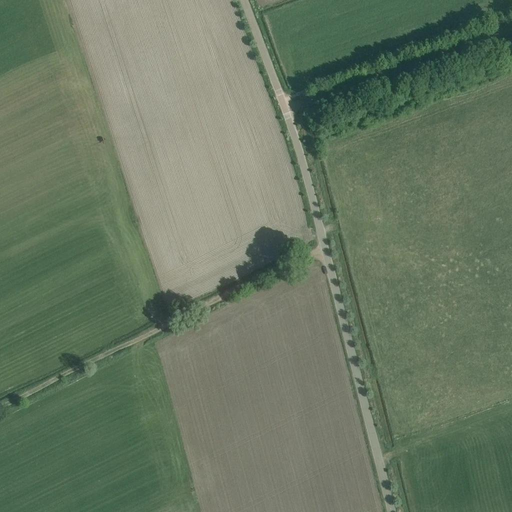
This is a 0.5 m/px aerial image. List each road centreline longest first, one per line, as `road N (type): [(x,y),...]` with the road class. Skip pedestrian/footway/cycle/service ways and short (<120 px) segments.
road 1 (unclassified): [(393,511),(297,142),(239,0)]
road 2 (track): [(324,247),(0,407)]
